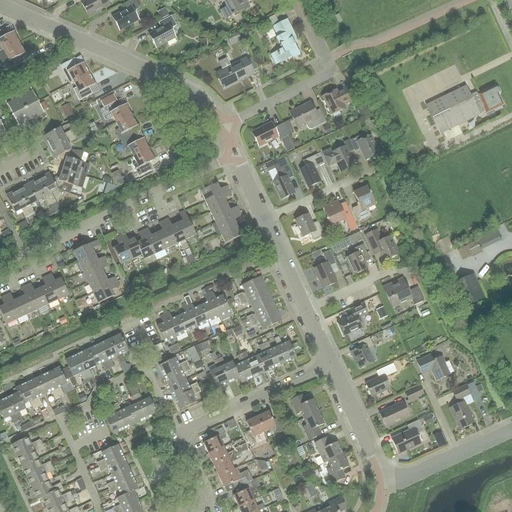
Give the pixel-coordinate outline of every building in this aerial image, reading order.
[(106,0),(85,0),(81,2),(88,16),(110,5),(106,0)] [(134,12),(140,8),(135,0),(131,0),(121,5),(124,11),(112,18),(120,31),(139,21),(134,12)] [(225,19),(249,7),(245,0),(212,0),(213,1),(216,0),(224,0),(228,7),(221,11),(225,19)] [(164,9),(158,13),(162,20),(168,16),(164,9)] [(170,29),(176,26),(171,16),(158,23),(161,29),(149,35),(156,49),(175,38),(170,29)] [(292,59),(300,55),(294,44),(298,42),(287,19),(272,26),(278,37),(276,38),(282,49),(271,55),(276,65),(291,57),(292,59)] [(5,29),(0,30),(0,53),(4,51),(20,42),(14,31),(8,35),(5,29)] [(238,32),(227,37),(230,44),(241,39),(238,32)] [(26,53),(20,42),(4,51),(7,56),(3,58),(9,70),(22,63),(19,56),(26,53)] [(238,80),(253,73),(245,58),(230,65),(231,67),(217,73),(220,79),(221,79),(225,88),(239,81),(238,80)] [(71,76),(74,82),(90,73),(84,63),(78,66),(75,60),(61,67),(67,78),(71,76)] [(49,69),(42,73),(45,79),(52,75),(49,69)] [(89,88),(96,84),(90,73),(74,82),(77,88),(73,89),(79,101),(92,94),(89,88)] [(344,105),(355,100),(348,86),(337,91),(337,90),(322,97),(331,115),(346,108),(344,105)] [(494,110),(504,105),(498,95),(499,92),(498,89),(495,88),(495,87),(487,91),(486,90),(471,97),(466,86),(426,106),(440,134),(480,115),(479,114),(485,111),(487,116),(494,112),(494,110)] [(32,91),(24,95),(20,88),(16,90),(25,108),(38,102),(32,91)] [(25,108),(16,90),(12,93),(16,100),(7,104),(13,115),(25,108)] [(120,107),(117,101),(114,95),(100,101),(104,108),(100,110),(105,119),(108,120),(113,117),(116,123),(132,115),(127,104),(120,107)] [(44,113),(38,102),(25,108),(35,126),(39,124),(35,117),(44,113)] [(299,128),(306,124),(308,128),(309,129),(310,129),(312,129),(320,125),(326,122),(319,110),(314,112),(309,103),(291,113),(299,128)] [(68,104),(61,108),(66,117),(73,113),(68,104)] [(365,105),(356,109),(361,118),(370,113),(368,111),(365,105)] [(35,126),(25,108),(13,115),(19,126),(27,121),(31,129),(35,126)] [(138,126),(132,115),(116,123),(119,129),(116,131),(121,142),(135,135),(132,129),(138,126)] [(288,121),(283,124),(289,136),(293,133),(288,121)] [(280,140),(289,136),(283,124),(274,128),(271,123),(251,132),(259,147),(278,137),(280,140)] [(328,125),(323,128),(326,134),(332,131),(328,125)] [(48,148),(74,135),(72,130),(63,135),(59,128),(43,137),(48,148)] [(83,131),(76,135),(78,140),(86,136),(83,131)] [(76,139),(74,135),(48,148),(54,159),(60,156),(69,151),(71,150),(67,144),(76,139)] [(138,141),(135,135),(121,142),(127,153),(131,151),(134,157),(150,149),(144,138),(138,141)] [(365,161),(379,154),(371,135),(364,138),(362,135),(350,140),(355,151),(360,149),(365,161)] [(348,153),(354,150),(349,140),(343,142),(345,147),(332,152),(330,148),(322,152),(329,166),(336,162),(341,172),(354,166),(348,153)] [(149,163),(155,160),(150,149),(134,157),(136,163),(133,165),(139,176),(152,169),(149,163)] [(84,151),(71,150),(69,151),(60,156),(63,161),(66,162),(63,170),(81,175),(86,177),(90,165),(85,164),(80,162),(84,151)] [(314,169),(325,164),(320,153),(303,161),(306,167),(301,170),(309,187),(320,182),(314,169)] [(284,157),(272,162),(276,171),(288,166),(284,157)] [(293,177),(288,166),(276,171),(280,180),(274,182),(282,199),(294,193),(288,179),(293,177)] [(58,177),(53,179),(57,188),(63,185),(64,183),(83,189),(86,177),(81,175),(63,170),(61,177),(58,177)] [(57,188),(53,180),(49,173),(39,179),(56,213),(61,211),(56,202),(52,193),(58,190),(57,188)] [(122,180),(117,183),(120,188),(129,183),(126,178),(122,180)] [(56,213),(39,179),(28,185),(36,201),(43,198),(52,215),(56,213)] [(206,202),(229,191),(227,186),(219,190),(217,184),(201,192),(206,202)] [(30,204),(36,201),(28,185),(17,190),(33,221),(38,219),(35,213),(30,204)] [(368,208),(375,204),(367,187),(354,193),(360,206),(352,209),(358,221),(371,215),(368,208)] [(33,221),(17,190),(6,196),(15,212),(21,209),(26,218),(29,223),(33,221)] [(232,196),(229,191),(206,202),(210,212),(227,205),(224,199),(232,196)] [(337,201),(323,207),(332,226),(345,220),(349,228),(352,226),(354,230),(357,228),(345,203),(340,205),(337,201)] [(215,223),(239,211),(237,207),(229,210),(227,205),(210,212),(215,223)] [(183,221),(177,224),(185,240),(196,235),(184,211),(180,214),(183,221)] [(241,216),(239,211),(215,223),(220,233),(236,225),(234,220),(241,216)] [(314,240),(325,235),(318,221),(312,224),(308,214),(295,220),(303,238),(311,234),(314,240)] [(168,219),(164,221),(175,245),(179,243),(183,250),(189,247),(185,240),(177,224),(172,227),(168,219)] [(175,245),(164,221),(159,224),(162,231),(157,234),(165,250),(175,245)] [(225,244),(249,232),(247,227),(239,231),(236,225),(220,233),(225,244)] [(165,250),(157,234),(151,236),(148,229),(143,231),(154,255),(165,250)] [(384,261),(398,254),(390,237),(382,240),(377,230),(365,236),(370,247),(376,244),(384,261)] [(496,230),(479,238),(467,243),(473,255),(485,250),(484,248),(501,240),(496,230)] [(154,255),(143,231),(138,233),(142,241),(137,243),(136,244),(142,255),(144,260),(154,255)] [(360,232),(350,237),(354,245),(364,240),(360,232)] [(136,244),(137,243),(135,239),(129,242),(125,234),(120,236),(132,260),(142,255),(136,244)] [(132,260),(120,236),(115,239),(119,246),(113,249),(121,265),(132,260)] [(74,252),(78,262),(95,255),(92,249),(100,245),(97,241),(74,252)] [(344,249),(340,241),(330,246),(334,254),(344,249)] [(363,258),(368,255),(363,244),(353,249),(355,254),(346,258),(354,275),(367,268),(363,258)] [(457,251),(462,259),(470,254),(465,246),(457,251)] [(319,250),(312,253),(314,258),(321,255),(319,250)] [(323,289),(337,282),(330,266),(336,263),(330,251),(323,254),(327,263),(314,269),(323,289)] [(192,254),(182,259),(185,266),(195,261),(192,254)] [(83,273),(107,261),(105,257),(97,260),(95,255),(78,262),(83,273)] [(109,266),(107,261),(83,273),(88,283),(104,275),(102,270),(109,266)] [(52,274),(47,276),(58,300),(69,295),(61,279),(55,282),(52,274)] [(485,298),(474,274),(454,283),(465,307),(485,298)] [(93,293),(117,282),(115,277),(107,281),(104,275),(88,283),(93,293)] [(58,300),(47,276),(42,279),(46,286),(40,289),(48,305),(58,300)] [(239,300),(266,288),(261,277),(242,286),(246,293),(243,294),(243,293),(237,296),(239,300)] [(111,290),(119,287),(117,282),(93,293),(98,304),(114,296),(111,290)] [(414,305),(424,301),(418,287),(408,291),(404,282),(393,287),(392,284),(383,288),(392,307),(411,299),(414,305)] [(135,283),(128,286),(130,291),(137,288),(135,283)] [(48,305),(40,289),(35,292),(31,284),(26,286),(38,310),(48,305)] [(38,310),(26,286),(22,288),(25,296),(20,299),(27,315),(38,310)] [(271,299),(266,288),(239,300),(241,305),(247,303),(247,302),(249,301),(252,308),(271,299)] [(213,292),(209,294),(219,317),(221,322),(232,317),(230,312),(223,296),(216,299),(213,292)] [(27,315),(20,299),(14,301),(10,294),(6,296),(17,320),(27,315)] [(219,317),(209,294),(204,296),(207,303),(201,306),(208,322),(219,317)] [(17,320),(6,296),(1,298),(5,306),(0,307),(0,311),(6,325),(17,320)] [(249,322),(276,310),(271,299),(252,308),(256,315),(253,316),(253,315),(247,317),(249,322)] [(208,322),(201,306),(195,309),(191,302),(187,304),(198,328),(208,322)] [(198,328),(187,304),(182,306),(185,313),(179,316),(187,333),(198,328)] [(359,318),(368,314),(363,304),(350,310),(353,315),(337,322),(344,336),(363,327),(359,318)] [(384,307),(377,310),(381,320),(388,316),(384,307)] [(282,321),(276,310),(249,322),(251,327),(257,324),(257,323),(259,322),(262,329),(282,321)] [(187,333),(179,316),(173,319),(170,312),(165,314),(176,338),(187,333)] [(176,338),(165,314),(160,316),(164,323),(157,326),(165,343),(176,338)] [(240,326),(232,330),(235,336),(243,332),(240,326)] [(248,333),(247,334),(249,339),(250,339),(252,338),(256,336),(253,331),(248,333)] [(120,335),(109,340),(117,356),(121,364),(125,362),(121,354),(128,351),(120,335)] [(274,339),(278,347),(285,363),(296,358),(294,353),(291,347),(291,346),(289,342),(282,345),(279,337),(274,339)] [(377,353),(374,347),(369,337),(358,343),(360,348),(351,352),(354,358),(355,357),(360,368),(374,362),(373,362),(378,360),(375,354),(377,353)] [(117,356),(109,340),(99,345),(110,369),(114,367),(111,359),(117,356)] [(278,347),(271,350),(268,342),(263,344),(274,368),(285,363),(278,347)] [(201,343),(194,347),(196,352),(204,349),(201,343)] [(296,343),(291,346),(291,347),(294,353),(300,350),(296,343)] [(274,368),(263,344),(259,346),(262,354),(256,357),(263,373),(274,368)] [(110,369),(99,345),(88,350),(95,367),(102,363),(105,371),(110,369)] [(194,347),(188,349),(191,356),(197,354),(196,352),(194,347)] [(95,367),(88,350),(77,355),(88,379),(93,377),(89,370),(95,367)] [(263,373),(256,357),(249,360),(246,352),(241,354),(253,378),(263,373)] [(253,378),(241,354),(237,356),(240,364),(234,367),(240,379),(239,379),(241,383),(253,378)] [(88,379),(77,355),(66,361),(73,377),(80,374),(84,382),(88,379)] [(417,362),(422,374),(432,370),(437,381),(454,373),(449,362),(445,364),(442,357),(433,361),(431,356),(417,362)] [(234,367),(232,362),(226,365),(222,357),(218,359),(229,384),(239,379),(240,379),(234,367)] [(164,377),(188,366),(186,361),(179,365),(176,359),(159,366),(164,377)] [(229,384),(218,359),(213,361),(217,369),(210,372),(218,389),(229,384)] [(200,360),(194,363),(196,369),(203,366),(200,360)] [(385,377),(397,372),(393,364),(376,372),(379,377),(365,384),(372,397),(390,389),(385,377)] [(191,370),(188,366),(164,377),(170,388),(186,380),(183,374),(191,370)] [(73,377),(69,367),(65,369),(69,379),(73,377)] [(59,368),(48,373),(60,397),(64,395),(60,387),(67,384),(59,368)] [(69,379),(65,369),(61,371),(65,381),(69,379)] [(60,397),(48,373),(37,378),(45,395),(52,392),(55,399),(60,397)] [(45,395),(37,378),(27,383),(38,407),(42,405),(39,398),(45,395)] [(175,399),(199,387),(197,383),(189,387),(186,380),(170,388),(175,399)] [(38,407),(27,383),(16,389),(18,393),(23,405),(24,405),(30,402),(34,409),(38,407)] [(457,401),(470,395),(466,386),(453,392),(457,401)] [(193,396),(201,392),(199,387),(175,399),(180,410),(196,402),(193,396)] [(409,401),(423,394),(420,387),(406,394),(409,401)] [(26,409),(24,405),(23,405),(18,393),(7,398),(18,422),(23,420),(19,412),(26,409)] [(84,394),(78,397),(81,403),(87,401),(84,394)] [(139,394),(135,396),(146,420),(157,415),(150,398),(143,401),(139,394)] [(300,412),(303,419),(318,412),(313,400),(306,403),(302,395),(291,400),(297,414),(300,412)] [(146,420),(135,396),(130,398),(134,406),(128,408),(135,425),(146,420)] [(18,422),(7,398),(0,401),(0,411),(4,420),(10,417),(14,424),(18,422)] [(386,428),(409,417),(403,402),(379,413),(386,428)] [(460,429),(474,423),(464,402),(450,408),(460,429)] [(135,425),(128,408),(121,411),(118,404),(113,406),(124,430),(135,425)] [(64,405),(53,411),(56,416),(59,415),(66,411),(64,405)] [(124,430),(113,406),(109,408),(112,415),(106,419),(113,435),(124,430)] [(46,410),(41,412),(45,419),(50,417),(46,410)] [(268,412),(257,417),(264,432),(275,427),(278,433),(284,431),(278,418),(273,420),(268,412)] [(317,427),(324,424),(318,412),(303,419),(307,426),(303,427),(309,440),(321,435),(317,427)] [(430,415),(422,419),(425,425),(433,422),(430,415)] [(264,432),(257,417),(246,422),(250,431),(245,433),(251,446),(256,443),(254,437),(264,432)] [(415,435),(424,431),(419,420),(407,426),(410,431),(393,439),(400,453),(420,444),(415,435)] [(32,422),(21,427),(21,429),(23,432),(34,426),(32,422)] [(203,443),(208,455),(224,448),(219,437),(225,434),(222,428),(218,430),(211,433),(210,434),(212,439),(203,443)] [(5,433),(0,434),(0,442),(1,442),(6,440),(8,438),(5,433)] [(17,456),(42,444),(40,440),(31,444),(28,437),(12,445),(17,456)] [(324,455),(328,462),(343,455),(337,442),(330,446),(327,438),(315,443),(321,456),(324,455)] [(44,449),(42,444),(17,456),(22,467),(38,459),(35,453),(44,449)] [(99,467),(123,456),(118,445),(102,453),(105,460),(97,463),(99,467)] [(214,465),(239,454),(237,449),(227,454),(224,448),(208,455),(214,465)] [(237,460),(237,459),(241,458),(239,454),(214,465),(219,476),(234,469),(231,463),(237,460)] [(341,470),(348,467),(343,455),(328,462),(331,468),(327,470),(333,483),(345,478),(341,470)] [(128,467),(123,456),(99,467),(101,472),(109,468),(112,475),(128,467)] [(27,478),(52,466),(50,462),(42,466),(38,459),(22,467),(27,478)] [(54,470),(52,466),(27,478),(32,489),(49,481),(46,474),(54,470)] [(109,489),(133,478),(128,467),(112,475),(115,481),(107,485),(109,489)] [(237,468),(234,469),(219,476),(224,488),(232,484),(235,489),(239,487),(248,483),(253,480),(248,470),(240,474),(237,468)] [(138,489),(133,478),(109,489),(111,494),(119,490),(122,496),(117,499),(138,489)] [(257,479),(253,480),(248,483),(239,487),(242,492),(233,496),(238,507),(253,500),(250,494),(256,491),(256,490),(260,486),(257,479)] [(37,500),(58,490),(62,488),(60,483),(52,487),(49,481),(32,489),(37,500)] [(307,492),(313,490),(311,484),(304,487),(307,492)] [(138,489),(117,499),(120,505),(112,509),(113,511),(117,511),(138,502),(134,492),(138,489)] [(47,508),(72,497),(70,492),(61,496),(58,490),(37,500),(38,500),(42,498),(47,508)] [(74,501),(72,497),(47,508),(48,511),(67,511),(77,508),(77,507),(68,511),(65,505),(74,501)] [(340,511),(347,509),(341,497),(328,503),(330,507),(323,510),(323,511),(340,511)] [(258,511),(265,508),(263,504),(256,507),(253,500),(238,507),(240,511),(256,511),(258,511)] [(142,511),(138,502),(117,511),(142,511)]
